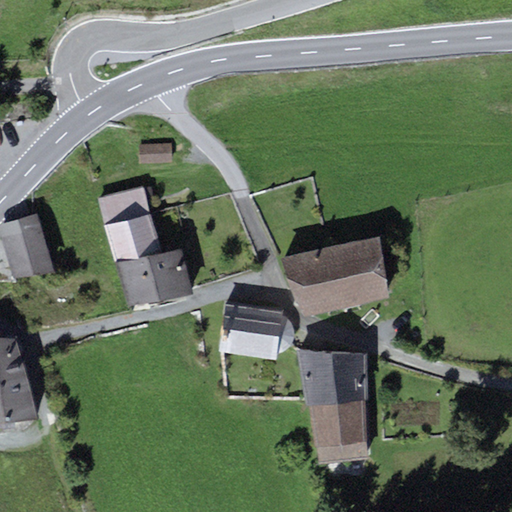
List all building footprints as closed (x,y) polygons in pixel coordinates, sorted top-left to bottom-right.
[(170,143),(137,145),(137,163),(171,161),(170,143)] [(101,198),(130,307),(154,301),(193,290),(182,247),(159,253),(141,188),(101,198)] [(19,221),(0,226),(0,231),(12,280),(52,270),(38,217),(19,221)] [(296,300),(306,315),(389,296),(376,236),(281,256),(295,295),(296,300)] [(280,310),(227,303),(224,324),(220,349),(274,356),(274,349),(280,350),(286,347),(290,342),(293,335),(292,327),(290,320),(285,316),(279,314),(280,310)] [(0,420),(37,417),(17,337),(0,336),(0,420)] [(312,404),(367,403),(365,356),(316,353),(302,352),(308,403),(312,404)] [(312,404),(319,461),(368,456),(367,403),(312,404)]
